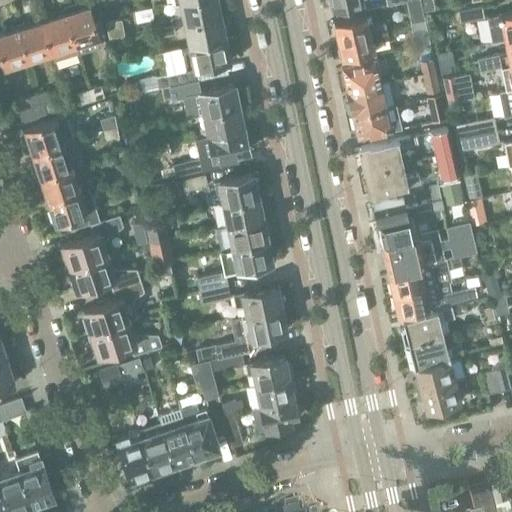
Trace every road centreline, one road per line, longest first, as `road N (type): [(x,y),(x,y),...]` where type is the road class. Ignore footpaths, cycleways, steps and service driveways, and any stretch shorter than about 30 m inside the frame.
road 1 (secondary): [(262,0),(358,456)]
road 2 (secondary): [(384,453),(286,0)]
road 3 (residential): [(103,511),(21,251)]
road 4 (residential): [(163,511),(305,462),(358,456)]
road 5 (residential): [(384,453),(511,432)]
